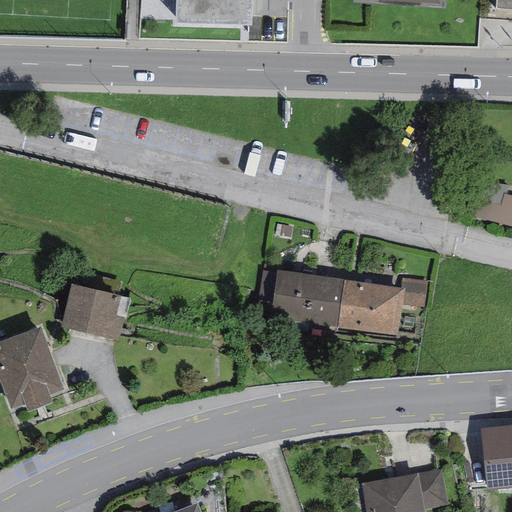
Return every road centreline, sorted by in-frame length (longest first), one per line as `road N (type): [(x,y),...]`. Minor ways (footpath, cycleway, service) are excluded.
road 1 (residential): [(511,255),(0,131)]
road 2 (primary): [(511,79),(0,65)]
road 3 (primary): [(511,396),(340,410),(239,428),(131,461),(19,511)]
